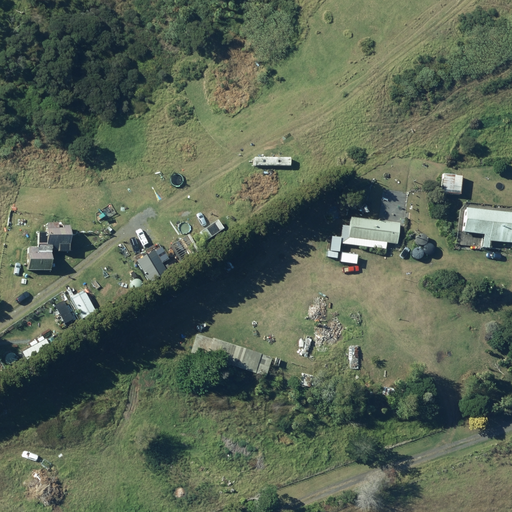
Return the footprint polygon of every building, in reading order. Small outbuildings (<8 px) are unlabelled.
[(460,174),(439,173),(438,195),(459,196),(460,174)] [(407,191),(382,189),(380,218),(410,220),(411,211),(406,211),(407,191)] [(511,232),(511,213),(458,209),(455,234),(477,236),(476,250),(486,251),(486,243),(511,245),(511,232)] [(397,223),(347,218),(346,225),(339,225),(337,246),(384,250),(385,245),(395,246),(397,223)] [(48,275),(48,255),(68,255),(69,228),(54,228),(54,225),(44,224),(44,235),(37,235),(36,245),(26,245),(25,274),(48,275)] [(83,291),(68,298),(80,322),(95,315),(83,291)] [(269,359),(192,334),(185,354),(262,379),(269,359)] [(312,376),(297,373),(294,385),(309,389),(312,376)]
